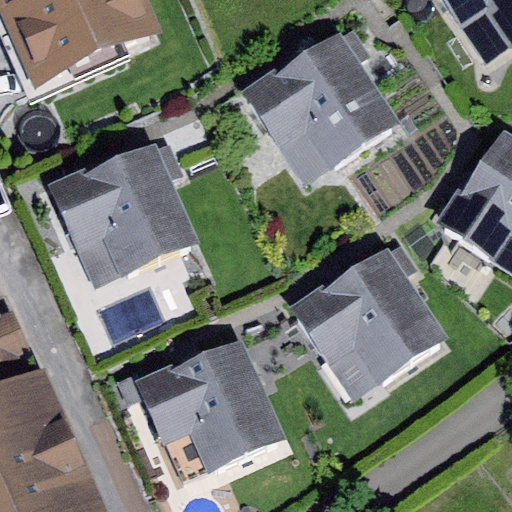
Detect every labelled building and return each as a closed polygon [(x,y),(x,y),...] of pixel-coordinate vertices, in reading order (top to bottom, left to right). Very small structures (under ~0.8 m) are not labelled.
[(1,0),(40,88),(150,39),(132,0),(1,0)] [(511,42),(511,0),(440,0),(459,27),(489,8),(511,42)] [(335,48),(351,73),(368,61),(352,37),(335,48)] [(336,171),(392,133),(351,73),(335,48),(250,105),(279,149),(308,129),(336,171)] [(511,234),(511,153),(503,148),(446,234),(490,263),(509,233),(511,234)] [(167,151),(149,158),(162,188),(180,179),(167,151)] [(128,280),(191,252),(162,188),(149,158),(55,200),(76,248),(108,234),(128,280)] [(385,386),(440,349),(397,285),(414,274),(400,254),(383,265),(382,264),(298,321),(327,365),(356,345),(385,386)] [(0,511),(95,511),(41,389),(25,395),(11,362),(18,337),(0,330),(0,511)] [(184,489),(278,448),(236,354),(142,395),(136,382),(122,389),(130,407),(145,401),(184,489)]
